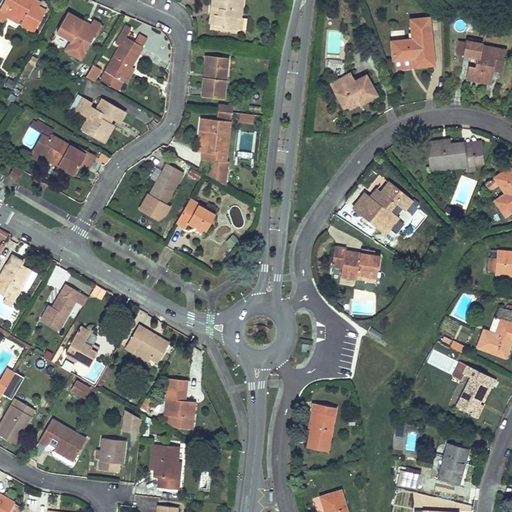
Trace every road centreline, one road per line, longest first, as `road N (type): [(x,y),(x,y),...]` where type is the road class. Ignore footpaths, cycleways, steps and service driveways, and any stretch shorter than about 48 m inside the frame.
road 1 (residential): [(64,251),(118,162),(165,129),(175,109),(177,35),(157,15),(119,0)]
road 2 (residential): [(309,293),(303,263),(310,231),(377,142),(415,123),(457,116),(511,132)]
road 3 (tertiary): [(279,314),(309,0)]
road 4 (tertiary): [(298,0),(280,79),(264,276),(250,307)]
road 5 (residential): [(195,321),(64,251)]
road 6 (residential): [(287,511),(280,445),(295,382)]
road 7 (tertiary): [(257,386),(248,511)]
